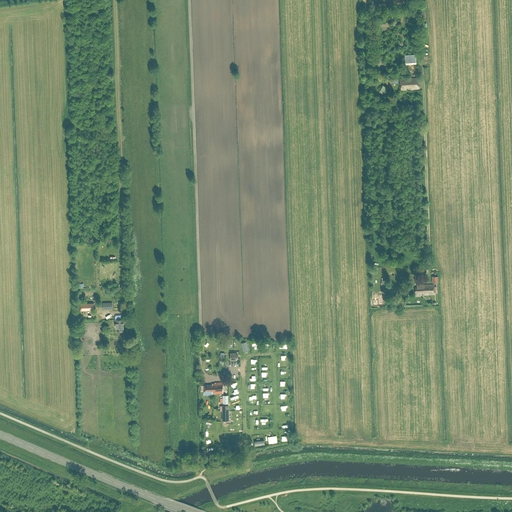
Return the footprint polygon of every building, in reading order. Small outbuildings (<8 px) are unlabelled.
[(375,68),(389,67),(388,55),(374,55),(375,68)] [(409,89),(420,89),(419,78),(400,79),(401,90),(406,90),(406,88),(409,88),(409,89)] [(382,95),(386,89),(381,86),(377,92),(382,95)] [(423,294),(434,294),(434,285),(427,285),(417,285),(417,287),(415,287),(415,295),(423,295),(423,294)] [(116,327),(116,331),(123,331),(123,324),(124,324),(124,319),(115,319),(115,327),(116,327)] [(212,393),(223,393),(223,382),(215,382),(215,385),(212,385),(204,385),(204,391),(212,391),(212,393)]
